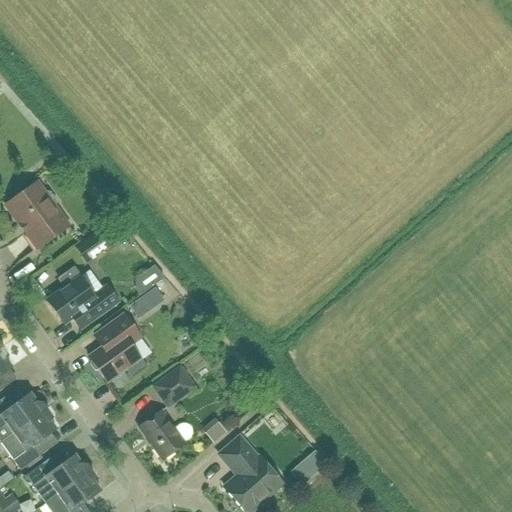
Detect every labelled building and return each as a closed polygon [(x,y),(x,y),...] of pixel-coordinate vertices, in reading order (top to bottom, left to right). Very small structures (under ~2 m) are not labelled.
[(26,232),(24,234),(36,250),(67,227),(53,207),(54,206),(54,202),(48,194),(45,193),(43,194),(36,183),(4,206),(18,226),(20,224),(26,232)] [(115,223),(103,232),(112,244),(124,235),(115,223)] [(86,263),(87,262),(112,244),(103,232),(100,229),(75,248),(86,263)] [(92,297),(78,278),(72,270),(59,280),(64,288),(46,302),(62,325),(70,319),(78,330),(116,303),(105,287),(92,297)] [(97,372),(105,383),(139,359),(122,335),(132,328),(123,316),(93,337),(101,349),(87,359),(89,361),(89,365),(93,371),(97,372)] [(0,375),(10,368),(4,359),(5,354),(1,348),(0,348),(0,375)] [(179,369),(153,388),(167,407),(193,388),(179,369)] [(0,442),(45,410),(41,404),(35,403),(29,394),(6,411),(0,401),(0,442)] [(32,446),(55,430),(48,421),(49,415),(45,410),(0,442),(0,444),(19,471),(39,456),(32,446)] [(184,425),(179,425),(173,430),(160,412),(137,428),(161,461),(183,445),(182,443),(189,438),(190,434),(190,430),(187,426),(184,425)] [(256,460),(238,438),(218,456),(232,472),(234,470),(238,475),(222,489),(242,511),(249,511),(281,485),(258,458),(256,460)] [(23,477),(43,505),(90,471),(86,466),(80,465),(73,456),(51,472),(44,462),(23,477)] [(0,489),(15,478),(9,469),(0,475),(0,489)] [(43,505),(48,511),(87,511),(82,504),(99,492),(93,483),(94,477),(90,471),(43,505)] [(0,495),(0,511),(12,511),(3,500),(0,495)]
